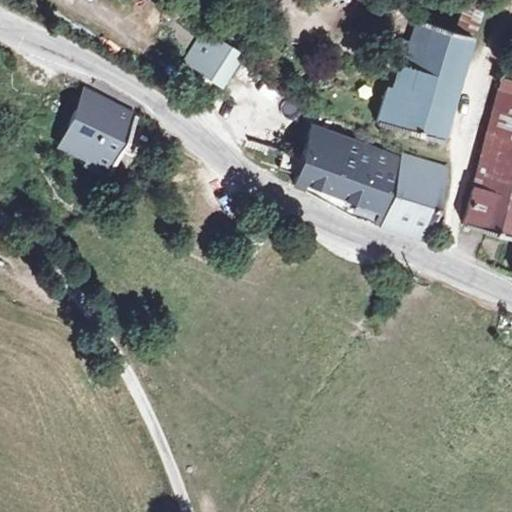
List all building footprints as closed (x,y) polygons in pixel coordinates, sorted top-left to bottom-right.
[(484,0),(446,0),(445,3),(465,9),(462,21),(477,25),(484,0)] [(449,150),(482,48),(436,31),(421,26),(383,129),(411,137),(408,145),(423,150),(426,140),(449,150)] [(203,36),(179,70),(222,97),(244,66),(245,63),(238,57),(203,36)] [(460,217),(511,234),(511,83),(503,80),(460,217)] [(124,107),(80,88),(54,147),(98,166),(124,107)] [(323,128),(300,180),(369,211),(394,213),(435,219),(449,171),(451,162),(394,145),(391,155),(323,128)]
